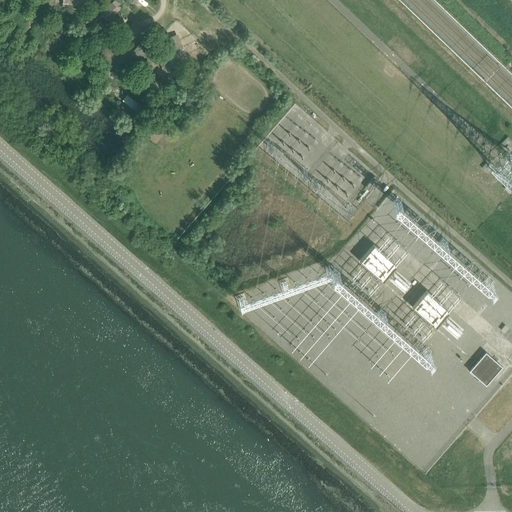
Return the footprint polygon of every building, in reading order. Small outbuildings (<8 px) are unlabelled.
[(115,0),(113,0),(100,14),(117,29),(122,24),(113,15),(122,6),(115,0)] [(190,63),(179,33),(159,41),(163,51),(157,53),(165,73),(190,63)] [(119,34),(106,49),(123,64),(133,52),(142,61),(155,46),(158,43),(149,36),(135,49),(119,34)] [(125,93),(121,99),(138,113),(143,107),(125,93)] [(369,191),(378,180),(374,176),(365,187),(369,191)] [(421,245),(428,237),(421,230),(413,239),(421,245)] [(383,281),(397,265),(373,245),(359,261),(383,281)] [(412,307),(436,327),(450,311),(426,291),(412,307)] [(485,352),(469,371),(486,385),(502,366),(485,352)]
